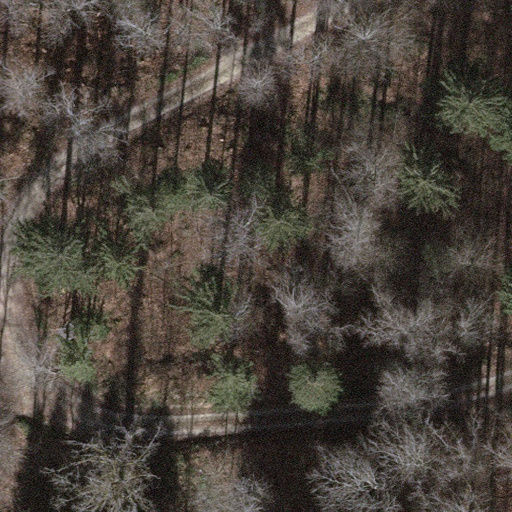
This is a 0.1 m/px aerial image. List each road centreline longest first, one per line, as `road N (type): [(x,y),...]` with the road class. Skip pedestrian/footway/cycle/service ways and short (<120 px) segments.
road 1 (track): [(0,308),(51,398),(137,429),(511,388)]
road 2 (track): [(341,0),(175,95),(21,207),(0,282)]
